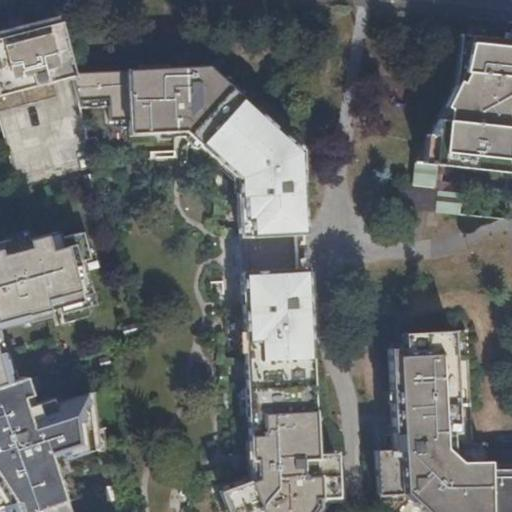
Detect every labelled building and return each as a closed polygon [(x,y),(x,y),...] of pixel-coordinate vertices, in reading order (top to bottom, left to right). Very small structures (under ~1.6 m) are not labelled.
[(0,37),(57,23),(55,14),(0,29),(0,37)] [(0,37),(0,94),(71,76),(70,74),(68,68),(57,23),(0,37)] [(511,40),(501,39),(465,36),(460,74),(415,164),(430,166),(510,174),(511,151),(511,40)] [(226,511),(311,511),(315,506),(311,497),(332,496),(329,451),(308,452),(302,268),(291,268),(282,268),(281,240),(290,240),(301,240),(297,152),(203,67),(70,74),(71,76),(77,103),(109,101),(109,106),(111,123),(115,123),(129,123),(130,128),(130,137),(184,134),(238,183),(239,225),(240,235),(241,278),(247,476),(248,482),(222,492),(220,493),(226,511)] [(434,213),(450,215),(454,183),(428,180),(430,166),(415,164),(408,181),(406,186),(432,189),(432,192),(436,193),(434,213)] [(402,209),(434,213),(436,193),(432,192),(432,189),(406,186),(405,186),(402,209)] [(65,511),(53,478),(59,476),(55,463),(95,449),(92,418),(91,407),(88,408),(84,394),(35,411),(33,405),(22,409),(13,380),(10,381),(2,351),(0,351),(0,327),(26,320),(25,315),(57,306),(59,313),(94,303),(81,259),(87,257),(80,231),(57,238),(56,231),(7,246),(6,240),(0,241),(0,507),(1,511),(65,511)] [(282,268),(291,268),(290,240),(281,240),(282,268)] [(470,447),(470,444),(466,332),(403,335),(403,349),(388,349),(390,409),(391,424),(392,447),(375,449),(377,499),(390,511),(485,511),(485,467),(485,446),(470,447)] [(511,511),(511,465),(488,467),(489,511),(511,511)] [(220,486),(222,492),(248,482),(247,476),(220,486)]
